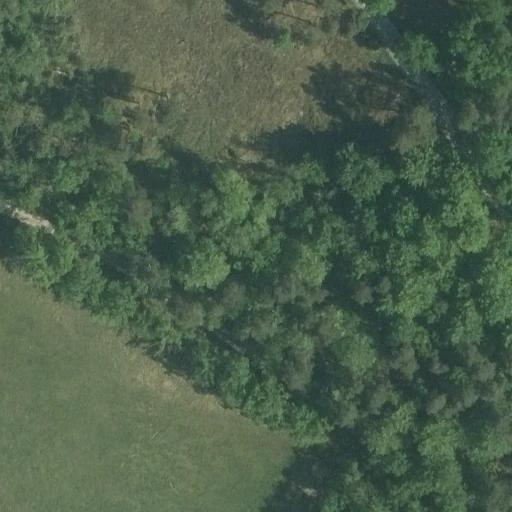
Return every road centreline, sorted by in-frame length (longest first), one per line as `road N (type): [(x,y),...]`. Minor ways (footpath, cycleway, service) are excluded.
road 1 (track): [(467,511),(253,341),(122,266),(0,211)]
road 2 (unclassified): [(511,211),(359,0)]
